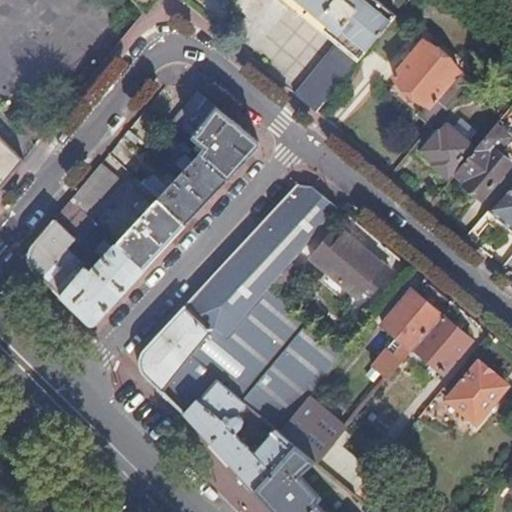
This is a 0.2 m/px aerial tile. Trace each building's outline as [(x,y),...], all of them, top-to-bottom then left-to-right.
[(157,0),(134,0),(148,13),(157,0)] [(285,0),(338,43),(360,61),(398,15),(378,0),(285,0)] [(511,13),(498,31),(507,38),(508,36),(511,31),(511,13)] [(471,81),(425,42),(394,79),(397,82),(389,91),(433,128),(471,81)] [(317,114),(360,61),(338,43),(295,96),(317,114)] [(174,123),(190,137),(216,107),(199,93),(174,123)] [(259,143),(216,107),(190,137),(205,151),(200,157),(228,182),(259,148),(259,143)] [(511,131),(500,122),(457,175),(467,183),(464,187),(483,202),(511,166),(511,164),(510,163),(511,161),(511,156),(507,152),(511,145),(511,131)] [(473,149),(447,126),(421,155),(448,178),(473,149)] [(0,139),(0,193),(8,184),(24,164),(0,139)] [(184,173),(167,192),(161,200),(159,201),(188,227),(207,205),(228,182),(200,157),(192,165),(184,173)] [(177,167),(184,173),(192,165),(185,158),(177,167)] [(124,184),(102,165),(90,178),(71,202),(92,221),(124,184)] [(147,187),(161,200),(167,192),(153,180),(147,187)] [(511,184),(490,211),(511,229),(511,184)] [(145,377),(163,393),(189,358),(204,371),(269,292),(292,265),(338,210),(312,187),(298,187),(184,311),(146,353),(145,377)] [(159,201),(151,210),(143,218),(118,245),(146,272),(164,252),(188,227),(159,201)] [(34,270),(67,303),(93,275),(68,250),(75,243),(79,247),(98,227),(92,221),(71,202),(45,233),(33,247),(30,251),(28,255),(27,260),(29,266),(34,270)] [(136,211),(143,218),(151,210),(144,203),(136,211)] [(505,266),(511,258),(511,231),(490,212),(470,233),(505,266)] [(311,261),(341,285),(342,283),(367,253),(337,229),(311,261)] [(118,245),(112,252),(105,260),(93,275),(67,303),(74,309),(90,325),(95,325),(116,303),(146,272),(118,245)] [(99,254),(105,260),(112,252),(106,246),(99,254)] [(391,274),(367,253),(342,283),(364,302),(374,289),(376,291),(391,274)] [(292,265),(269,292),(282,303),(305,277),(292,265)] [(269,292),(204,371),(218,383),(242,403),(308,324),(282,303),(269,292)] [(414,349),(442,315),(413,292),(383,328),(398,340),(404,345),(395,355),(389,351),(375,367),(389,379),(414,349)] [(414,349),(444,375),(472,341),(442,315),(414,349)] [(346,355),(308,324),(242,403),(274,429),(277,432),(281,434),(309,399),(346,355)] [(398,340),(389,351),(395,355),(404,345),(398,340)] [(189,358),(163,393),(186,416),(198,402),(200,404),(218,383),(204,371),(189,358)] [(476,425),(507,388),(480,365),(449,401),(476,425)] [(198,402),(186,416),(221,455),(256,493),(296,448),(281,434),(277,432),(256,456),(238,435),(245,426),(246,421),(243,416),(236,416),(242,410),(249,416),(247,418),(267,435),(274,429),(242,403),(218,383),(200,404),(198,402)] [(309,399),(281,434),(296,448),(317,465),(318,466),(334,445),(347,430),(309,399)] [(334,445),(318,466),(355,496),(372,476),(334,445)] [(296,448),(256,493),(273,511),(322,511),(304,492),(309,486),(303,480),(317,465),(296,448)] [(383,463),(372,476),(355,496),(366,506),(394,472),(383,463)]
